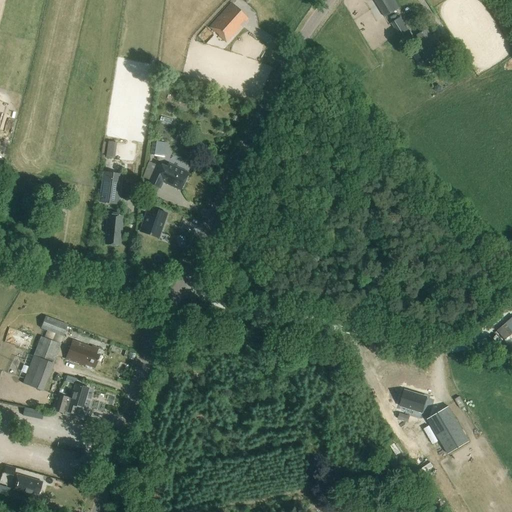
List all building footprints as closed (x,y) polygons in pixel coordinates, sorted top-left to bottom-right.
[(377,0),(387,16),(396,10),(390,0),(377,0)] [(227,44),(241,26),(239,25),(246,16),(231,4),(212,26),(210,29),(214,33),(215,33),(218,35),(217,36),(227,44)] [(402,40),(411,34),(401,17),(392,23),(402,40)] [(432,38),(427,29),(417,35),(422,44),(419,46),(432,66),(435,64),(436,66),(440,66),(445,63),(445,60),(444,58),(448,56),(435,36),(432,38)] [(166,142),(152,140),(150,155),(164,157),(166,142)] [(117,142),(108,141),(106,157),(115,158),(117,142)] [(156,165),(149,180),(148,183),(149,184),(158,188),(159,188),(162,182),(180,190),(188,173),(168,163),(166,167),(157,163),(156,165)] [(123,174),(103,171),(99,202),(119,204),(123,174)] [(56,183),(54,193),(71,196),(72,187),(56,183)] [(43,207),(32,203),(30,210),(41,213),(43,207)] [(64,226),(68,208),(53,205),(52,212),(53,212),(53,214),(48,214),(47,226),(51,227),(50,227),(60,229),(61,225),(64,226)] [(167,214),(148,207),(139,232),(158,238),(167,214)] [(123,215),(108,214),(105,245),(120,246),(123,215)] [(247,272),(250,265),(244,262),(241,269),(247,272)] [(63,337),(68,325),(45,316),(40,328),(63,337)] [(511,333),(511,331),(505,323),(497,331),(504,340),(511,333)] [(42,391),(53,363),(60,344),(41,337),(34,355),(33,355),(22,384),(41,391),(42,391)] [(94,368),(99,355),(96,354),(98,348),(92,346),(91,348),(72,341),(65,359),(85,367),(85,365),(94,368)] [(64,380),(74,382),(75,376),(66,374),(64,380)] [(77,407),(83,408),(89,388),(75,384),(71,398),(57,394),(52,411),(63,414),(64,411),(75,414),(77,407)] [(405,391),(400,406),(422,412),(426,397),(405,391)] [(460,396),(454,399),(459,409),(465,406),(460,396)] [(469,441),(448,406),(427,418),(447,454),(469,441)] [(24,407),(22,415),(42,419),(44,411),(24,407)] [(400,413),(398,419),(407,422),(409,416),(400,413)] [(427,457),(418,463),(424,471),(433,465),(427,457)] [(13,475),(15,469),(5,466),(3,472),(13,475)] [(38,495),(42,482),(16,474),(11,491),(31,497),(32,494),(38,495)]
